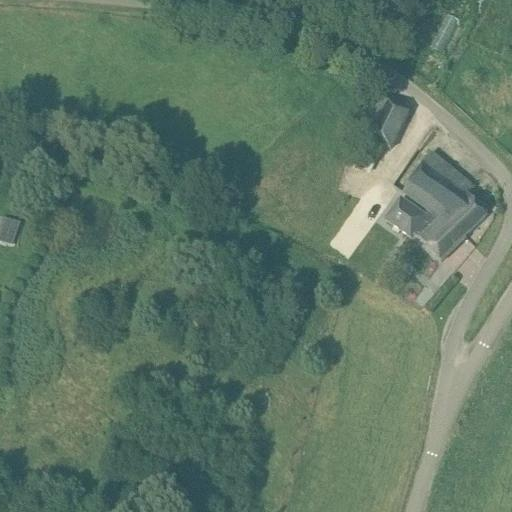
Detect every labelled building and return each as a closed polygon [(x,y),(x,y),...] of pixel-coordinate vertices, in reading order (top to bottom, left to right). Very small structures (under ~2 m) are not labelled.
[(511,127),(511,125),(511,71),(486,110),(511,127)] [(409,113),(372,93),(353,129),(391,149),(409,113)] [(401,192),(430,212),(436,217),(438,223),(455,207),(463,216),(451,227),(458,235),(461,233),(466,238),(488,217),(469,194),(475,188),(432,154),(401,192)] [(466,239),(466,238),(461,233),(458,235),(451,227),(463,216),(455,207),(438,223),(436,217),(430,212),(427,216),(400,198),(384,222),(411,240),(413,236),(419,241),(441,263),(466,239)] [(371,236),(384,209),(363,199),(350,226),(371,236)] [(0,227),(0,243),(11,247),(11,246),(18,225),(2,220),(0,227)]
